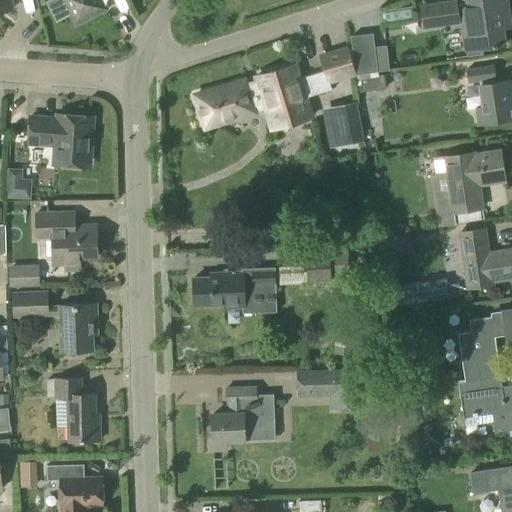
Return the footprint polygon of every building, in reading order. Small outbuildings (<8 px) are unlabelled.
[(0,0),(0,12),(11,10),(9,0),(0,0)] [(49,0),(45,2),(56,22),(70,15),(75,26),(106,10),(100,0),(49,0)] [(422,29),(460,23),(456,0),(448,0),(418,5),(422,29)] [(468,0),(471,21),(462,23),(467,57),(483,54),(482,48),(505,44),(499,8),(507,7),(506,0),(468,0)] [(351,37),(352,48),(356,74),(388,71),(386,47),(374,48),(372,35),(351,37)] [(332,90),(330,84),(356,76),(356,74),(352,48),(319,58),(324,73),(300,80),(305,98),(332,90)] [(244,80),(195,95),(205,128),(254,113),(254,111),(265,107),(270,124),(309,112),(305,98),(300,80),(295,65),(255,77),(257,85),(248,88),(246,80),(244,80)] [(386,89),(384,75),(355,79),(357,93),(386,89)] [(479,124),(510,120),(508,105),(511,104),(511,93),(510,80),(480,85),(484,108),(477,109),(479,124)] [(373,147),(365,102),(332,107),(340,153),(373,147)] [(66,120),(66,115),(56,114),(56,118),(30,116),(28,144),(54,145),(53,164),(74,166),(74,161),(90,162),(91,143),(86,143),(88,116),(74,115),(74,120),(66,120)] [(505,181),(500,151),(474,155),(474,152),(444,157),(432,158),(435,173),(430,174),(438,227),(455,224),(454,213),(482,209),(479,193),(477,193),(476,185),(505,181)] [(77,211),(64,211),(34,212),(36,239),(52,239),(53,258),(65,257),(65,271),(79,271),(78,257),(94,257),(93,226),(77,226),(77,211)] [(374,236),(386,235),(384,212),(371,214),(374,236)] [(511,249),(488,253),(484,229),(460,232),(468,288),(492,284),(492,281),(511,278),(511,249)] [(394,235),(377,237),(380,274),(398,272),(394,235)] [(308,283),(331,282),(331,272),(348,272),(348,251),(329,251),(329,253),(303,254),(307,259),(308,283)] [(9,265),(9,287),(40,286),(39,265),(9,265)] [(277,312),(275,267),(241,269),(241,271),(210,273),(210,278),(192,278),(193,304),(224,303),(224,308),(243,307),(243,314),(277,312)] [(397,287),(400,306),(450,298),(447,279),(397,287)] [(52,317),(52,305),(49,305),(48,290),(12,291),(13,318),(52,317)] [(52,305),(52,317),(60,317),(61,351),(92,350),(92,334),(97,334),(96,304),(52,305)] [(466,380),(500,375),(495,337),(501,336),(501,342),(511,340),(511,309),(501,311),(502,319),(491,321),(491,317),(470,320),(472,333),(459,335),(466,380)] [(353,354),(354,336),(335,335),(335,354),(353,354)] [(391,389),(404,387),(400,367),(388,370),(391,389)] [(360,369),(296,370),(297,397),(361,395),(360,369)] [(500,375),(466,380),(458,382),(463,415),(491,411),(495,432),(511,429),(511,392),(503,394),(500,375)] [(81,394),(81,377),(53,378),(53,379),(46,379),(47,398),(67,398),(69,441),(100,440),(99,421),(95,421),(94,394),(81,394)] [(371,403),(385,401),(383,382),(369,383),(371,403)] [(245,413),(245,404),(257,404),(257,386),(226,388),(226,404),(229,404),(229,414),(211,415),(212,441),(244,440),(243,413),(245,413)] [(396,421),(406,419),(404,400),(394,401),(396,421)] [(274,415),(254,417),(255,436),(264,435),(266,454),(302,451),(298,410),(274,412),(274,415)] [(419,469),(438,444),(420,430),(401,454),(419,469)] [(0,488),(2,489),(0,469),(0,463),(12,462),(10,439),(0,439),(0,488)] [(36,462),(19,463),(19,475),(36,474),(36,462)] [(73,478),(73,465),(46,465),(47,480),(60,480),(61,507),(60,507),(59,511),(87,511),(87,506),(102,506),(101,478),(73,478)] [(511,511),(511,467),(471,473),(474,492),(499,488),(502,511),(511,511)] [(297,511),(305,511),(321,511),(321,501),(298,501),(297,511)]
